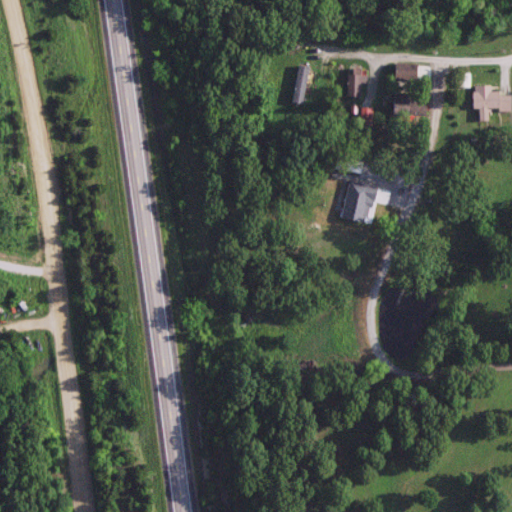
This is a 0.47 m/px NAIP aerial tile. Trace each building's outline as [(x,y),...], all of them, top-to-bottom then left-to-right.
[(391,63),(391,79),(428,79),(428,63),(391,63)] [(289,101),(299,103),(307,67),(297,64),(289,101)] [(358,96),(358,83),(361,83),(361,68),(346,68),(346,96),(358,96)] [(489,85),(471,84),(470,108),(476,108),(476,120),(485,120),(486,109),(509,110),(509,93),(488,92),(489,85)] [(423,114),(423,95),(391,95),(391,114),(423,114)] [(333,170),(360,171),(360,160),(333,159),(333,170)]
